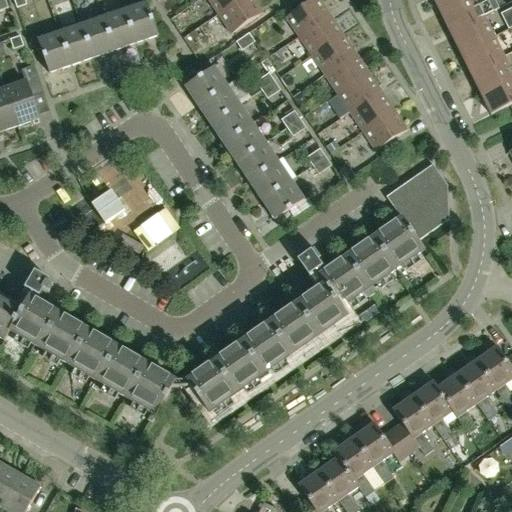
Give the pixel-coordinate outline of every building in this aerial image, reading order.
[(13,0),(17,9),(27,5),(25,0),(13,0)] [(208,0),(219,15),(241,0),(208,0)] [(253,0),(241,0),(219,15),(232,35),(263,14),(253,0)] [(299,38),(330,17),(318,0),(313,0),(286,18),(299,38)] [(479,6),(475,0),(452,0),(438,8),(445,23),(479,6)] [(453,38),(487,22),(484,16),(499,9),(494,0),(490,0),(479,6),(445,23),(453,38)] [(125,11),(136,44),(158,36),(147,3),(125,11)] [(114,52),(136,44),(125,11),(103,19),(114,52)] [(177,25),(192,51),(217,38),(202,11),(177,25)] [(312,57),(343,36),(330,17),(299,38),(312,57)] [(93,59),(114,52),(103,19),(82,26),(93,59)] [(461,54),(494,37),(487,22),(453,38),(461,54)] [(71,66),(93,59),(82,26),(60,33),(71,66)] [(49,74),(71,66),(60,33),(38,41),(49,74)] [(242,52),(255,42),(248,33),(235,42),(242,52)] [(13,50),(24,46),(20,36),(10,40),(13,50)] [(325,76),(356,55),(343,36),(312,57),(325,76)] [(468,69),(502,52),(494,37),(461,54),(468,69)] [(476,84),(509,68),(502,52),(468,69),(476,84)] [(338,95),(369,74),(356,55),(325,76),(338,95)] [(198,106),(227,86),(214,68),(219,64),(215,57),(202,66),(198,60),(180,73),(188,85),(185,87),(198,106)] [(5,89),(18,127),(39,120),(32,98),(44,94),(34,66),(22,70),(26,82),(5,89)] [(483,100),(511,85),(511,72),(509,68),(476,84),(483,100)] [(275,82),(269,73),(255,83),(261,91),(275,82)] [(350,114),(381,93),(369,74),(338,95),(350,114)] [(228,88),(227,86),(198,106),(211,125),(239,105),(250,98),(239,80),(228,88)] [(0,133),(18,127),(5,89),(3,82),(0,82),(0,133)] [(261,91),(267,100),(281,91),(275,82),(261,91)] [(511,85),(483,100),(491,116),(511,105),(511,85)] [(363,133),(394,112),(381,93),(350,114),(363,133)] [(223,144),(252,124),(239,105),(211,125),(223,144)] [(300,120),(294,111),(281,121),(287,129),(300,120)] [(394,112),(363,133),(376,152),(407,131),(394,112)] [(293,138),(306,128),(300,120),(287,129),(293,138)] [(237,163),(266,144),(252,124),(223,144),(237,163)] [(249,182),(278,162),(266,144),(237,163),(249,182)] [(306,158),(312,167),(326,158),(320,149),(306,158)] [(326,158),(312,167),(318,175),(332,166),(326,158)] [(278,162),(249,182),(263,203),(292,182),(279,163),(278,162)] [(342,308),(425,250),(419,241),(449,220),(448,186),(433,166),(387,198),(401,219),(326,271),(311,251),(297,260),(318,290),(187,381),(180,381),(175,382),(37,302),(49,280),(35,272),(17,303),(0,292),(0,338),(5,342),(10,332),(156,417),(172,389),(181,388),(190,388),(209,414),(348,317),(342,308)] [(304,201),(292,182),(263,203),(275,221),(304,201)] [(201,256),(178,273),(186,285),(210,268),(201,256)] [(476,362),(497,391),(508,408),(511,405),(511,395),(505,386),(511,380),(511,356),(506,361),(496,348),(492,342),(483,348),(488,354),(476,362)] [(476,362),(472,355),(464,362),(468,368),(457,375),(457,376),(477,405),(489,422),(489,421),(493,426),(496,424),(496,420),(495,418),(497,416),(486,399),(497,391),(476,362)] [(457,376),(457,375),(453,369),(444,375),(448,381),(437,389),(453,413),(457,419),(458,419),(469,435),(478,430),(466,413),(477,405),(457,376)] [(453,413),(437,389),(433,383),(429,377),(420,383),(424,389),(413,397),(433,426),(445,443),(453,437),(442,421),(453,413)] [(433,426),(413,397),(409,391),(400,397),(405,403),(393,411),(402,424),(392,431),(410,456),(419,449),(425,457),(434,451),(422,434),(433,426)] [(410,456),(392,431),(383,438),(374,425),(373,425),(369,419),(360,425),(365,431),(354,438),(353,439),(374,468),(385,485),(394,479),(382,462),(393,455),(399,463),(410,456)] [(353,439),(354,438),(349,432),(341,438),(345,444),(334,452),(358,488),(366,499),(374,493),(363,476),(374,468),(353,439)] [(358,511),(347,496),(358,488),(334,452),(325,458),(330,464),(319,472),(339,502),(345,511),(358,511)] [(0,508),(1,509),(20,476),(0,464),(0,465),(0,508)] [(339,502),(319,472),(314,466),(306,472),(310,478),(298,486),(307,499),(297,507),(301,511),(329,511),(328,510),(339,502)] [(20,476),(1,509),(6,511),(26,511),(41,488),(20,476)]
